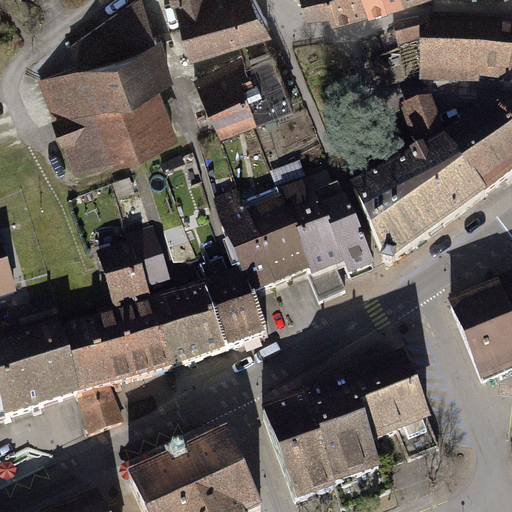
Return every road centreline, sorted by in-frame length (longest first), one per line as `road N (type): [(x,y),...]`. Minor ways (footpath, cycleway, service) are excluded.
road 1 (secondary): [(0,507),(227,396)]
road 2 (secondary): [(227,396),(419,291)]
road 3 (residential): [(500,485),(419,291)]
road 4 (residential): [(227,396),(275,511)]
